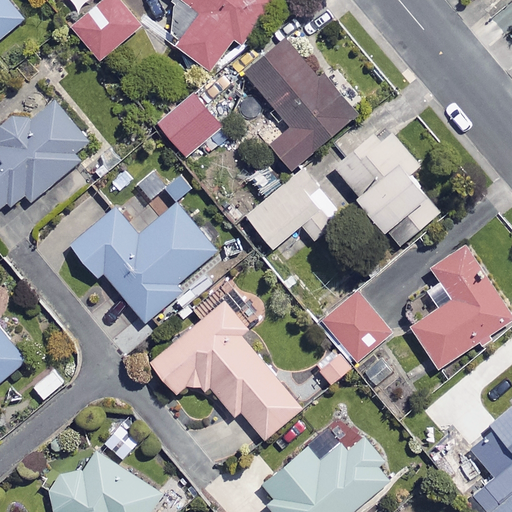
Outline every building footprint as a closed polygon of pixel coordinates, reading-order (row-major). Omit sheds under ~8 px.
[(0,0),(0,41),(26,20),(8,0),(0,0)] [(145,26),(124,0),(107,0),(77,25),(104,59),(145,26)] [(275,1),(273,0),(184,0),(204,16),(180,45),(216,75),(275,1)] [(360,115),(294,38),(250,75),(296,128),(275,147),(295,171),(360,115)] [(224,125),(197,95),(163,125),(190,156),(224,125)] [(92,142),(59,101),(27,127),(19,117),(0,132),(0,138),(6,146),(0,150),(0,210),(25,190),(34,201),(81,163),(75,155),(92,142)] [(422,167),(398,136),(372,139),(338,166),(402,246),(444,213),(413,174),(422,167)] [(192,190),(172,165),(161,175),(181,199),(192,190)] [(345,217),(307,169),(249,215),(277,249),(306,226),(317,240),(345,217)] [(170,188),(158,173),(139,187),(151,203),(170,188)] [(218,251),(180,206),(143,238),(118,209),(75,246),(102,276),(107,272),(149,321),(184,291),(179,285),(218,251)] [(511,319),(511,312),(466,247),(435,269),(457,299),(414,329),(442,368),(511,319)] [(396,332),(362,291),(324,323),(359,363),(396,332)] [(253,326),(231,299),(154,362),(180,394),(204,374),(238,415),(244,410),(268,439),(304,409),(243,334),(253,326)] [(0,384),(30,359),(0,324),(0,438),(1,438),(0,437),(0,384)] [(356,369),(345,353),(323,368),(334,384),(356,369)] [(511,409),(493,425),(496,428),(475,447),(495,471),(502,465),(505,468),(511,461),(511,409)] [(141,441),(122,425),(107,443),(126,459),(141,441)] [(387,457),(363,428),(323,461),(312,448),(267,484),(280,500),(272,506),(276,511),(353,511),(392,481),(378,464),(387,457)] [(485,460),(454,430),(430,454),(461,484),(485,460)] [(153,511),(165,494),(100,450),(87,469),(66,475),(49,501),(66,511),(153,511)] [(501,501),(511,491),(511,466),(489,487),(501,501)] [(511,511),(511,497),(494,511),(511,511)]
